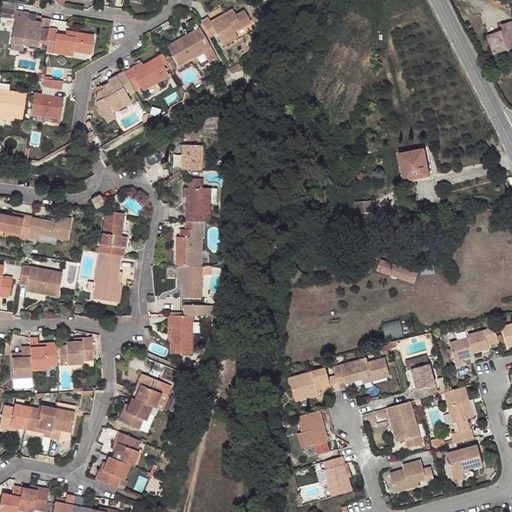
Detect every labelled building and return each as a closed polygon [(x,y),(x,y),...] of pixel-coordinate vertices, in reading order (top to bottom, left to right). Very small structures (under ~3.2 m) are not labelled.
[(35,21),(35,19),(32,14),(29,14),(29,12),(0,7),(0,16),(15,18),(11,42),(24,44),(39,46),(39,44),(46,45),(49,29),(49,28),(51,19),(43,18),(42,22),(35,21)] [(207,17),(201,21),(209,37),(216,33),(221,43),(236,34),(234,31),(251,22),(244,11),(236,15),(232,9),(210,22),(207,17)] [(496,51),(511,45),(511,20),(504,23),(505,28),(490,33),(496,51)] [(208,61),(216,56),(200,27),(193,31),(194,33),(183,39),(182,37),(167,45),(178,65),(203,51),(208,61)] [(46,45),(46,46),(46,51),(72,56),(73,51),(91,54),(94,35),(76,33),(75,37),(65,36),(56,34),(56,29),(49,28),(49,29),(46,45)] [(194,33),(193,31),(182,37),(183,39),(194,33)] [(223,46),(238,37),(236,34),(221,43),(223,46)] [(23,50),(24,44),(11,42),(10,48),(23,50)] [(131,68),(124,72),(133,88),(140,84),(143,90),(169,76),(164,66),(168,63),(163,54),(143,65),(133,71),(131,68)] [(131,68),(133,71),(143,65),(142,62),(131,68)] [(228,70),(230,73),(241,67),(239,63),(228,70)] [(135,91),(133,88),(124,72),(124,71),(108,80),(109,83),(102,86),(103,89),(98,92),(96,103),(104,117),(113,112),(131,102),(126,93),(129,91),(130,94),(135,91)] [(61,90),(63,81),(44,79),(42,87),(56,89),(61,90)] [(0,89),(9,91),(10,84),(0,82),(0,89)] [(41,94),(54,96),(56,89),(42,87),(41,94)] [(0,114),(15,117),(23,118),(27,94),(9,91),(0,89),(0,114)] [(30,115),(40,116),(60,119),(64,98),(54,96),(41,94),(34,93),(30,115)] [(113,112),(104,117),(107,122),(116,117),(113,112)] [(76,140),(71,132),(68,134),(73,142),(76,140)] [(171,176),(182,170),(200,170),(201,145),(182,145),(182,160),(167,169),(171,176)] [(421,183),(430,180),(423,154),(399,160),(405,184),(420,180),(421,183)] [(184,174),(182,170),(171,176),(168,177),(171,181),(184,174)] [(202,179),(190,179),(190,188),(189,212),(187,212),(187,222),(200,222),(205,222),(205,213),(210,213),(211,188),(202,188),(202,179)] [(319,193),(319,184),(304,184),(292,184),(293,193),(319,193)] [(105,204),(104,202),(99,195),(91,200),(95,207),(96,209),(105,204)] [(105,211),(99,253),(121,256),(124,257),(125,248),(120,247),(122,236),(121,236),(124,214),(105,211)] [(32,217),(24,215),(23,219),(12,217),(0,214),(0,229),(4,230),(20,233),(19,238),(27,240),(28,237),(32,217)] [(55,216),(55,219),(54,222),(50,221),(32,217),(28,237),(38,239),(39,235),(67,240),(71,219),(55,216)] [(176,266),(178,266),(196,266),(196,237),(200,237),(200,222),(187,222),(186,229),(181,229),(181,237),(177,237),(176,266)] [(116,280),(117,280),(121,256),(99,253),(94,283),(96,283),(94,293),(93,299),(115,303),(118,285),(117,284),(115,284),(116,280)] [(325,260),(326,275),(344,274),(343,258),(325,260)] [(383,258),(379,270),(417,283),(421,271),(383,258)] [(1,277),(3,265),(0,264),(0,293),(9,295),(12,279),(1,277)] [(62,273),(23,265),(19,284),(27,285),(26,290),(34,292),(34,289),(45,291),(44,294),(46,294),(58,296),(62,273)] [(203,275),(203,266),(202,266),(196,266),(178,266),(178,279),(182,279),(182,286),(182,298),(202,299),(203,275)] [(211,266),(203,266),(203,275),(211,275),(211,266)] [(87,282),(86,292),(94,293),(96,283),(94,283),(87,282)] [(34,292),(26,290),(25,296),(44,300),(46,294),(44,294),(45,291),(34,289),(34,292)] [(184,313),(184,316),(193,316),(202,316),(202,306),(184,305),(184,313)] [(212,306),(202,306),(202,316),(209,316),(212,316),(212,306)] [(184,316),(169,315),(169,323),(171,323),(171,341),(171,354),(193,354),(193,316),(184,316)] [(401,319),(385,324),(389,338),(405,333),(401,319)] [(506,348),(511,346),(511,325),(500,329),(506,348)] [(496,344),(492,330),(465,337),(466,340),(447,346),(452,363),(459,361),(465,360),(465,357),(472,355),(487,351),(486,347),(496,344)] [(67,361),(68,365),(83,364),(83,360),(94,359),(92,336),(81,337),(82,341),(74,341),(66,342),(67,346),(60,346),(61,362),(67,361)] [(30,337),(29,337),(30,348),(31,371),(47,370),(47,366),(58,366),(56,342),(45,343),(46,347),(38,347),(38,344),(38,337),(30,337)] [(32,378),(31,371),(30,348),(22,348),(23,353),(23,358),(12,359),(13,379),(32,378)] [(415,403),(418,402),(436,396),(425,358),(404,364),(407,373),(410,372),(416,391),(412,392),(415,403)] [(190,371),(195,373),(198,364),(193,362),(190,371)] [(365,363),(332,372),(334,381),(338,394),(346,392),(345,388),(362,383),(362,384),(370,382),(371,385),(389,380),(384,362),(366,366),(365,363)] [(407,373),(412,392),(416,391),(410,372),(407,373)] [(331,396),(338,394),(334,381),(327,383),(324,373),(288,383),(294,406),(319,400),(318,395),(329,392),(331,396)] [(141,385),(135,399),(153,407),(156,408),(162,393),(167,395),(171,386),(141,374),(137,384),(141,385)] [(183,382),(190,385),(193,377),(187,374),(183,382)] [(141,385),(137,384),(131,398),(135,399),(141,385)] [(447,394),(447,393),(443,394),(451,425),(453,425),(463,422),(468,421),(463,404),(468,402),(464,389),(447,394)] [(153,407),(135,399),(131,398),(129,405),(126,412),(122,411),(118,420),(139,429),(143,420),(147,421),(153,407)] [(472,419),(468,402),(463,404),(468,421),(472,419)] [(58,403),(56,409),(75,412),(76,406),(58,403)] [(11,426),(18,428),(26,429),(30,407),(15,404),(14,407),(3,405),(0,423),(0,427),(10,430),(11,426)] [(422,447),(409,405),(387,411),(396,445),(405,443),(407,451),(422,447)] [(43,436),(51,438),(52,431),(56,409),(41,406),(40,409),(30,407),(26,429),(37,432),(37,428),(44,429),(43,436)] [(56,409),(52,431),(51,438),(59,440),(61,430),(71,432),(75,412),(56,409)] [(317,412),(297,418),(302,435),(306,449),(325,443),(317,412)] [(455,435),(466,431),(463,422),(453,425),(455,435)] [(25,433),(43,436),(44,429),(37,428),(37,432),(26,429),(25,433)] [(68,441),(70,439),(71,432),(61,430),(59,440),(68,441)] [(449,437),(452,446),(471,440),(469,431),(466,431),(455,435),(449,437)] [(112,458),(130,465),(134,466),(140,452),(137,451),(141,441),(119,432),(115,442),(118,444),(115,451),(112,458)] [(306,449),(302,435),(296,436),(300,451),(306,449)] [(448,455),(454,475),(470,471),(483,467),(477,446),(448,455)] [(124,480),(130,465),(112,458),(109,456),(106,464),(103,470),(100,469),(96,479),(116,488),(120,478),(124,480)] [(426,466),(433,465),(432,457),(424,458),(426,466)] [(342,467),(340,461),(324,465),(326,473),(324,474),(327,487),(328,487),(332,501),(351,495),(346,479),(342,467)] [(427,486),(434,484),(430,469),(423,471),(421,463),(402,468),(403,473),(389,477),(394,494),(409,490),(408,486),(418,484),(426,482),(427,486)] [(454,475),(455,479),(471,475),(470,471),(454,475)] [(14,486),(13,490),(12,495),(2,493),(0,503),(0,511),(17,511),(18,510),(23,488),(22,487),(14,486)] [(33,511),(34,509),(45,511),(49,489),(38,487),(37,491),(30,489),(23,488),(18,510),(29,511),(33,511)] [(75,496),(67,494),(65,504),(55,502),(53,511),(72,511),(75,496)] [(91,511),(92,509),(85,508),(82,507),(83,503),(83,498),(76,496),(75,496),(72,511),(91,511)]
